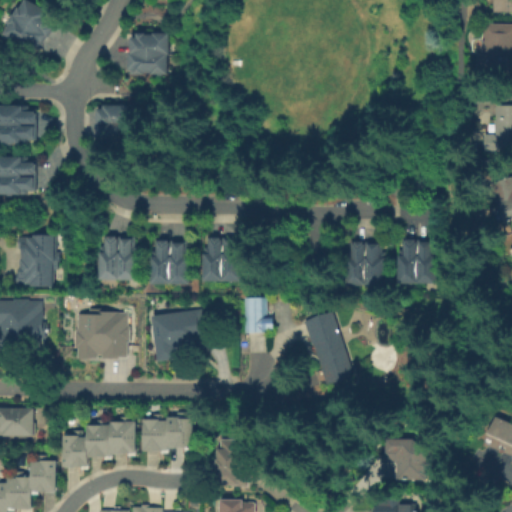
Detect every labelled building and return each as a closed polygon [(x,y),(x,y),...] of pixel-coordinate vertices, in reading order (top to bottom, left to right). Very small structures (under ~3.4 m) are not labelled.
[(29,0),(34,0),(54,13),(52,16),(60,21),(43,48),(35,42),(32,47),(6,32),(22,6),(25,8),(29,0)] [(511,11),(490,11),(490,0),(511,0),(511,11)] [(511,77),(488,77),(488,73),(485,73),(485,69),(478,68),(479,51),(481,51),(481,21),(511,22),(511,77)] [(134,70),(134,37),(142,37),(142,32),(151,32),(151,34),(159,34),(158,32),(173,32),(173,74),(157,74),(157,73),(149,73),(150,74),(141,74),(140,70),(134,70)] [(511,103),(511,145),(498,145),(498,150),(487,150),(487,134),(493,135),(494,103),(511,103)] [(0,144),(0,105),(29,105),(29,110),(42,110),(42,140),(31,140),(31,144),(0,144)] [(100,139),(100,109),(108,109),(108,105),(134,105),(134,143),(108,143),(108,140),(100,139)] [(32,191),(32,196),(0,195),(0,156),(28,156),(28,160),(41,160),(41,164),(42,164),(42,173),(40,173),(41,191),(32,191)] [(511,218),(500,222),(494,203),(504,200),(498,181),(511,176),(511,218)] [(60,238),(60,278),(54,278),(54,287),(21,288),(20,250),(23,250),(22,238),(60,238)] [(141,238),(141,283),(104,283),(105,238),(141,238)] [(245,270),(245,284),(207,284),(207,240),(239,240),(239,270),(245,270)] [(404,240),(445,240),(444,286),(404,286),(404,240)] [(353,286),(353,246),(359,246),(359,241),(386,241),(386,252),(393,252),(393,286),(353,286)] [(194,243),(194,287),(156,287),(156,243),(194,243)] [(248,298),(270,297),(270,318),(278,318),(279,329),(271,329),(271,333),(249,334),(248,298)] [(0,300),(16,300),(16,298),(31,298),(31,300),(45,300),(45,310),(46,311),(47,322),(49,322),(49,339),(44,339),(44,350),(24,350),(24,353),(9,353),(9,351),(0,351),(0,300)] [(80,359),(80,348),(77,348),(77,331),(80,331),(80,314),(91,314),(91,309),(105,309),(105,312),(119,312),(119,313),(129,313),(129,328),(131,328),(131,342),(129,341),(129,358),(120,358),(121,359),(80,359)] [(165,363),(157,316),(202,310),(207,338),(199,339),(200,346),(180,350),(182,360),(165,363)] [(307,321),(335,311),(358,375),(329,385),(307,321)] [(0,408),(39,408),(39,437),(0,437),(0,408)] [(169,417),(180,417),(180,412),(190,412),(190,417),(197,418),(197,448),(174,449),(174,452),(147,453),(146,419),(156,419),(156,414),(166,414),(166,419),(169,419),(169,417)] [(481,437),(492,415),(511,424),(511,456),(501,451),(503,447),(497,444),(494,449),(486,444),(488,440),(481,437)] [(115,422),(124,422),(123,417),(133,417),(133,422),(140,422),(141,456),(117,455),(116,459),(94,459),(94,468),(68,468),(68,436),(76,435),(76,430),(86,430),(87,435),(91,435),(91,425),(100,425),(100,420),(110,420),(111,426),(115,426),(115,422)] [(244,441),(244,452),(251,452),(251,488),(216,488),(216,450),(222,450),(222,441),(244,441)] [(431,458),(432,482),(395,483),(394,454),(389,454),(388,442),(418,441),(426,452),(426,458),(431,458)] [(35,462),(41,462),(41,455),(50,455),(50,461),(62,461),(62,494),(39,495),(38,510),(14,511),(0,511),(0,478),(3,478),(3,484),(13,484),(12,478),(17,478),(17,472),(27,472),(27,478),(35,478),(35,462)] [(417,505),(417,511),(374,511),(375,497),(399,497),(399,505),(417,505)] [(219,511),(220,503),(259,505),(258,511),(219,511)]
